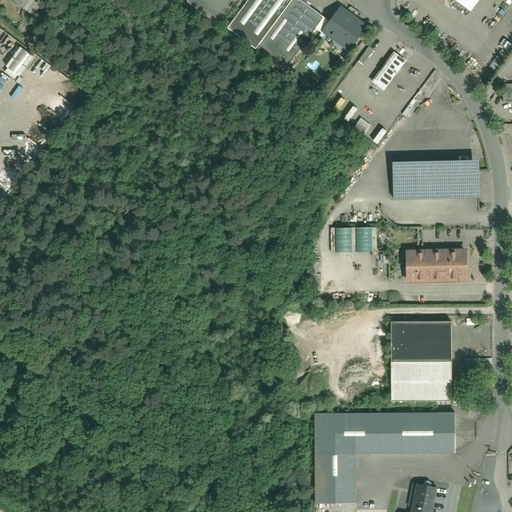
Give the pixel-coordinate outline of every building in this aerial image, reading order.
[(13,0),(13,1),(33,16),(44,0),(13,0)] [(194,0),(192,3),(221,25),(238,0),(194,0)] [(254,0),(234,29),(264,51),(268,46),(291,63),(325,18),(306,3),(308,0),(254,0)] [(454,0),(468,10),(474,0),(454,0)] [(346,12),(331,31),(354,48),(368,29),(346,12)] [(17,47),(2,71),(17,80),(32,57),(17,47)] [(364,67),(375,52),(368,47),(357,62),(364,67)] [(405,62),(393,53),(371,83),(383,92),(405,62)] [(511,101),(511,84),(502,84),(502,101),(511,101)] [(479,200),(478,165),(392,167),(392,202),(479,200)] [(371,227),(331,228),(332,252),(372,251),(371,227)] [(463,251),(410,252),(410,284),(464,283),(463,251)] [(452,401),(452,323),(392,323),(392,401),(401,401),(452,401)] [(492,369),(492,358),(466,358),(466,369),(492,369)] [(455,412),(315,413),(315,504),(356,503),(356,453),(455,453),(455,412)] [(433,511),(438,489),(416,485),(410,511),(433,511)]
